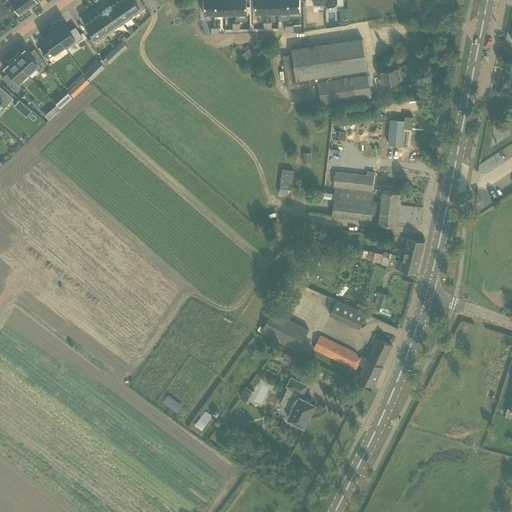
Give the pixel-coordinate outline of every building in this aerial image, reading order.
[(7,0),(18,14),(19,14),(18,14),(36,1),(36,2),(37,1),(36,0),(7,0)] [(119,0),(118,0),(110,6),(123,23),(131,17),(119,0)] [(119,0),(131,17),(145,7),(140,0),(119,0)] [(215,12),(215,0),(203,0),(204,12),(215,12)] [(226,12),(226,0),(215,0),(215,12),(226,12)] [(226,0),(226,12),(237,12),(236,0),(226,0)] [(236,0),(237,12),(249,12),(248,0),(236,0)] [(269,11),(269,0),(257,0),(258,12),(269,11)] [(269,0),(269,11),(280,11),(280,0),(269,0)] [(280,0),(280,11),(291,11),(290,0),(280,0)] [(290,0),(291,11),(292,11),(292,10),(303,10),(302,0),(290,0)] [(114,29),(123,23),(110,6),(101,12),(114,29)] [(340,7),(340,25),(348,24),(348,7),(340,7)] [(105,36),(114,29),(101,12),(93,18),(105,36)] [(95,42),(105,36),(93,18),(83,24),(87,29),(95,42)] [(63,22),(52,29),(66,49),(82,37),(75,27),(69,31),(63,22)] [(66,49),(52,29),(41,37),(45,43),(39,47),(47,58),(63,46),(65,49),(66,49)] [(322,104),(371,96),(363,39),(291,50),(292,55),(283,57),(288,89),(319,85),(322,104)] [(19,52),(13,57),(27,73),(34,67),(38,71),(45,64),(34,48),(28,53),(25,50),(26,49),(24,47),(19,52)] [(249,47),(240,56),(246,61),(254,52),(249,47)] [(119,53),(114,48),(109,52),(115,58),(119,53)] [(7,72),(1,77),(13,91),(22,83),(19,80),(27,73),(13,57),(7,63),(2,68),(3,69),(4,69),(7,72)] [(384,83),(400,80),(396,59),(375,63),(378,77),(382,77),(384,83)] [(104,67),(98,61),(93,65),(99,71),(104,67)] [(0,102),(5,107),(12,98),(0,86),(0,102)] [(65,89),(61,93),(69,101),(72,98),(65,89)] [(60,107),(64,102),(58,98),(55,103),(60,107)] [(31,110),(18,100),(13,106),(26,116),(31,110)] [(402,125),(410,126),(411,120),(403,119),(403,122),(391,121),(388,147),(400,148),(402,129),(402,125)] [(311,152),(303,152),(303,164),(311,163),(311,152)] [(294,171),(282,170),(280,187),(288,188),(292,189),(294,171)] [(398,205),(399,196),(400,192),(383,190),(382,203),(373,200),(374,192),(372,192),(374,177),(335,172),(333,186),(335,187),(334,199),(374,204),(373,209),(376,209),(375,212),(381,213),(382,211),(388,212),(389,204),(398,205)] [(379,223),(396,225),(398,205),(389,204),(388,212),(382,211),(381,213),(375,212),(376,209),(373,209),(374,204),(334,199),(332,215),(374,220),(374,222),(379,222),(379,223)] [(304,234),(302,237),(297,242),(296,244),(304,250),(312,240),(304,234)] [(395,260),(418,266),(424,242),(408,238),(402,260),(395,259),(396,255),(384,251),(383,254),(363,249),(363,251),(383,256),(389,258),(395,260)] [(304,250),(296,244),(289,253),(297,259),(304,250)] [(301,265),(308,269),(317,254),(310,250),(301,265)] [(381,263),(383,256),(363,251),(362,253),(358,252),(357,257),(361,258),(362,258),(366,259),(366,260),(381,263)] [(389,258),(383,256),(381,263),(387,265),(389,258)] [(418,266),(395,260),(394,267),(416,273),(418,266)] [(378,292),(374,305),(383,308),(387,295),(378,292)] [(360,328),(366,313),(336,299),(330,314),(360,328)] [(263,327),(260,326),(258,330),(261,332),(298,351),(309,329),(272,311),(263,327)] [(358,379),(373,386),(382,366),(368,359),(361,356),(360,359),(356,357),(357,354),(320,336),(314,348),(356,369),(358,363),(364,366),(358,379)] [(368,359),(382,366),(392,345),(378,339),(368,359)] [(292,357),(285,353),(282,359),(289,363),(292,357)] [(288,386),(285,393),(291,396),(286,407),(292,410),(288,418),(292,420),(291,422),(298,426),(299,424),(304,426),(308,418),(311,412),(315,404),(299,396),(301,393),(302,394),(307,385),(290,377),(286,385),(288,386)] [(245,385),(239,396),(248,401),(254,390),(245,385)]
